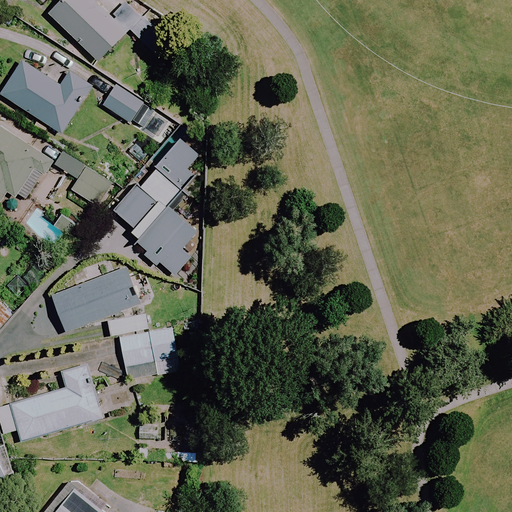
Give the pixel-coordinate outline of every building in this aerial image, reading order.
[(115,0),(105,11),(93,0),(63,0),(50,15),(99,63),(130,31),(155,55),(168,42),(124,0),(115,0)] [(59,83),(25,61),(2,96),(62,136),(94,87),(68,70),(59,83)] [(145,101),(118,85),(104,108),(131,124),(145,101)] [(44,157),(0,128),(0,201),(2,203),(11,189),(19,195),(44,157)] [(200,156),(181,139),(113,215),(141,239),(195,178),(187,170),(200,156)] [(113,182),(64,153),(56,167),(77,179),(70,190),(98,207),(113,182)] [(147,252),(142,258),(157,271),(162,266),(174,276),(207,238),(173,208),(140,246),(147,252)] [(143,304),(129,268),(53,296),(67,333),(143,304)] [(186,289),(168,279),(162,292),(180,301),(186,289)] [(149,330),(145,314),(108,322),(112,338),(149,330)] [(181,373),(172,327),(120,337),(128,382),(181,373)] [(103,419),(88,367),(65,373),(69,389),(0,408),(0,422),(4,436),(19,431),(22,442),(103,419)] [(140,447),(140,463),(197,464),(198,411),(160,410),(159,448),(140,447)] [(0,444),(0,480),(15,474),(2,444),(0,444)] [(95,476),(85,489),(108,508),(119,494),(95,476)] [(102,511),(74,489),(56,511),(102,511)] [(139,511),(133,495),(122,499),(126,511),(139,511)]
